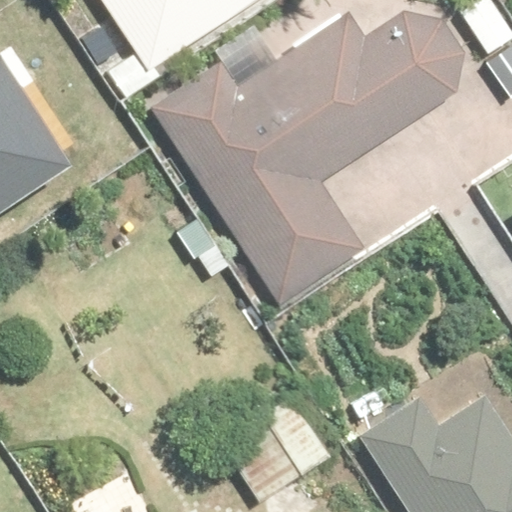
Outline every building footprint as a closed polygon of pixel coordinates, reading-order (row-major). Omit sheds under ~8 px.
[(97,0),(146,73),(255,0),(97,0)] [(511,31),(494,0),(493,0),(455,22),(504,107),(511,102),(511,31)] [(377,49),(348,2),(155,120),(274,313),(360,260),(318,192),(459,105),(447,86),(468,73),(433,15),(377,49)] [(0,89),(0,201),(52,168),(0,89)] [(326,459),(286,400),(217,448),(257,506),(326,459)] [(447,430),(429,401),(361,444),(404,511),(511,511),(511,452),(484,408),(447,430)] [(141,511),(123,479),(65,511),(141,511)]
